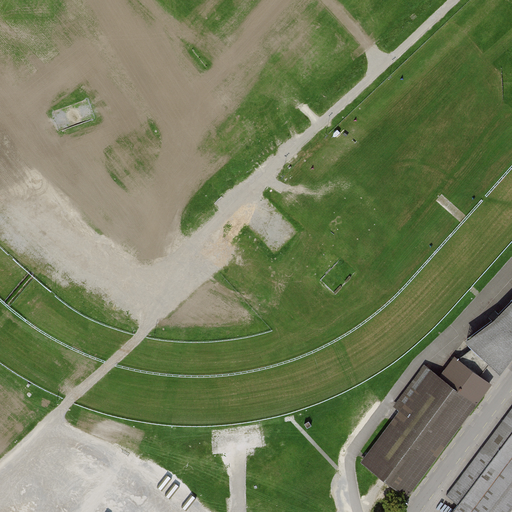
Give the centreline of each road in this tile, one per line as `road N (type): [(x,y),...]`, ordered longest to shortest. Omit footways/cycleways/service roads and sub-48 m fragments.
road 1 (track): [(470,0),(290,155),(157,320),(0,467)]
road 2 (unclassified): [(412,511),(511,379)]
